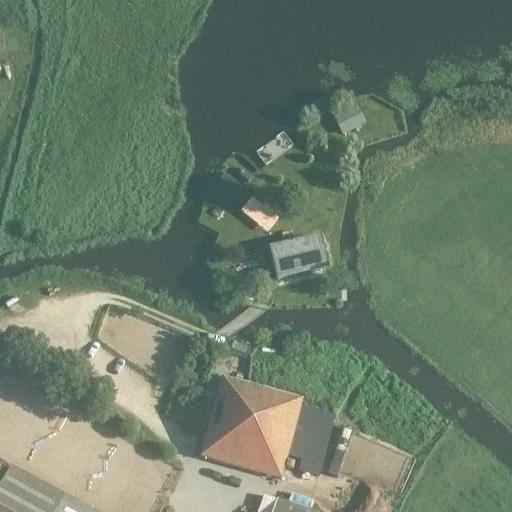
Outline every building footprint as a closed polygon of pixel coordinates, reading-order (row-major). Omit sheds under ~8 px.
[(343,139),(368,126),(358,108),(334,121),(343,139)] [(258,153),(267,166),(294,147),(285,134),(258,153)] [(249,194),(232,181),(222,194),(238,209),(249,194)] [(274,222),(263,211),(249,225),(260,236),(274,222)] [(322,240),(271,252),(278,283),(329,270),(322,240)] [(205,441),(200,460),(281,484),(288,459),(302,463),(300,475),(318,479),(321,468),(329,470),(338,437),(340,437),(341,431),(340,430),(340,429),(341,429),(342,426),(341,425),(342,421),(301,410),(304,404),(223,380),(205,441)] [(85,511),(11,471),(0,491),(0,511),(85,511)] [(302,511),(276,503),(272,511),(302,511)]
